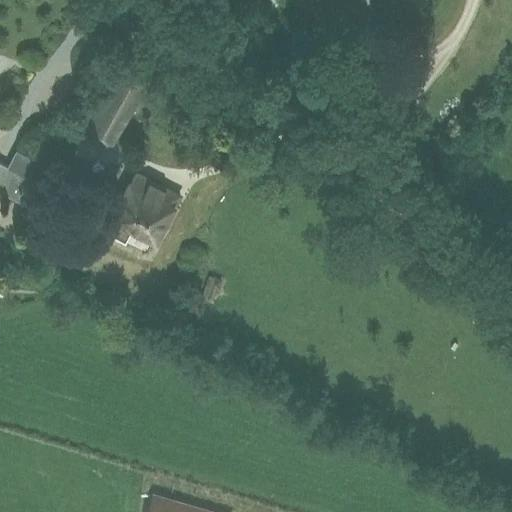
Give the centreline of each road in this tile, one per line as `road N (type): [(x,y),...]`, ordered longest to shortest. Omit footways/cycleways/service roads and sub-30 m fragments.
road 1 (unclassified): [(511,276),(104,0)]
road 2 (track): [(370,182),(471,0)]
road 3 (track): [(359,0),(402,116)]
